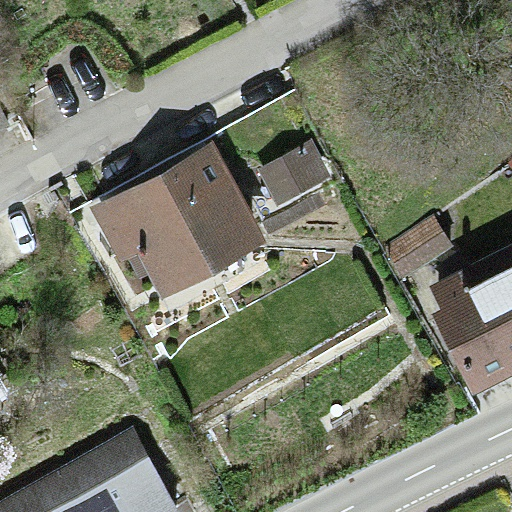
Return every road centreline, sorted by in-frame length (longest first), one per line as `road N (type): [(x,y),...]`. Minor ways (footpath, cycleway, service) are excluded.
road 1 (residential): [(338,0),(0,185)]
road 2 (tertiary): [(397,511),(511,458)]
